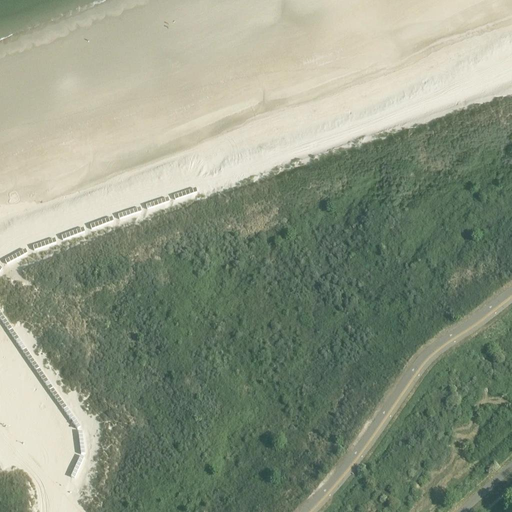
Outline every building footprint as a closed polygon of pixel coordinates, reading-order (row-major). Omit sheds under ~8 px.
[(121,202),(123,205),(146,197),(145,193),(121,202)] [(94,212),(96,216),(118,209),(116,204),(94,212)] [(66,223),(68,227),(91,219),(89,215),(66,223)] [(38,234),(40,237),(61,229),(60,226),(38,234)] [(12,245),(13,249),(35,241),(34,237),(12,245)] [(64,393),(8,316),(5,319),(61,395),(64,393)]
